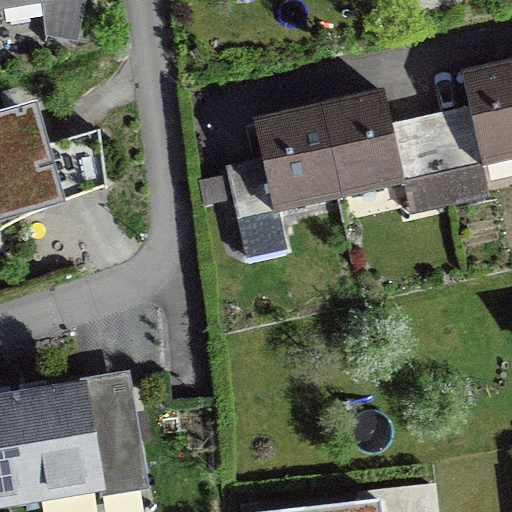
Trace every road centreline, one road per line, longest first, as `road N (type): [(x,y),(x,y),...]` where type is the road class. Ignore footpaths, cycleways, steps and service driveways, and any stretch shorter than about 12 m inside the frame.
road 1 (residential): [(0,330),(142,282),(171,235),(139,0)]
road 2 (unknown): [(511,43),(218,102)]
